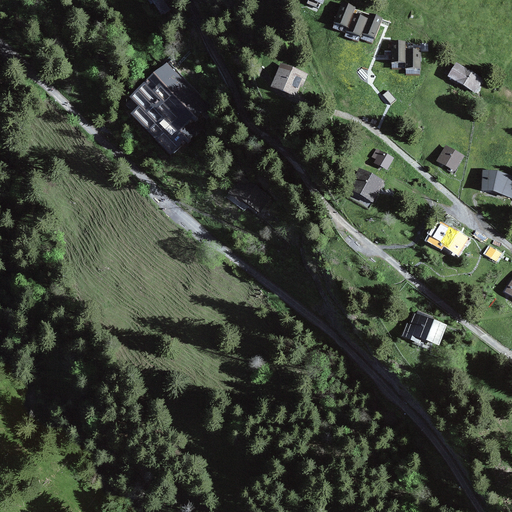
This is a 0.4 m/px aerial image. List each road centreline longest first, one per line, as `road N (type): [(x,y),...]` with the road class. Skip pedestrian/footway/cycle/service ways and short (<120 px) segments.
road 1 (track): [(479,511),(437,444),(326,329),(184,221),(0,45)]
road 2 (track): [(186,0),(243,115),(323,205),(511,359)]
